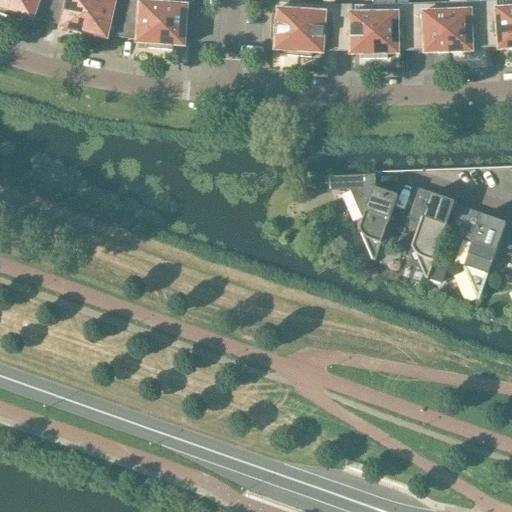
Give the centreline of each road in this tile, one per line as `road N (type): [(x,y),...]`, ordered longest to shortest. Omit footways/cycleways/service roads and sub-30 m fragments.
road 1 (tertiary): [(380,511),(0,376)]
road 2 (residential): [(227,93),(373,97),(511,89)]
road 3 (residential): [(0,52),(123,82),(227,93)]
